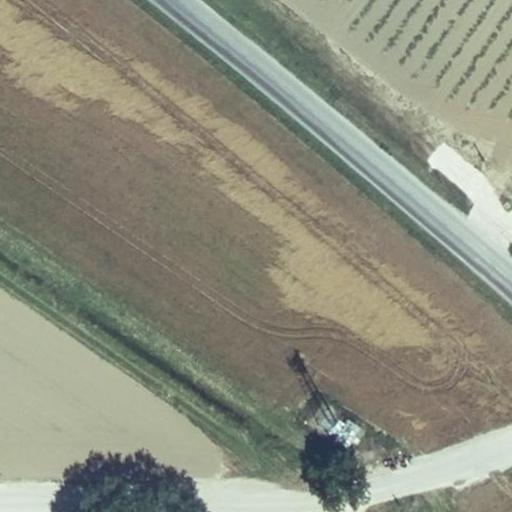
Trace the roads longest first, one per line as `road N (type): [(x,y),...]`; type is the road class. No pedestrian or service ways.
road 1 (unclassified): [(0,503),(332,503),(511,445)]
road 2 (tertiary): [(177,0),(511,284)]
